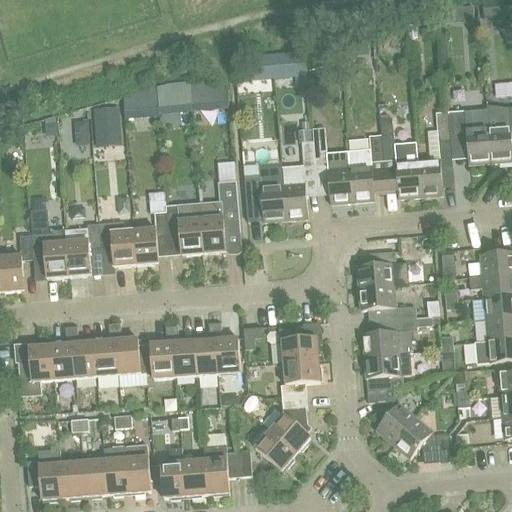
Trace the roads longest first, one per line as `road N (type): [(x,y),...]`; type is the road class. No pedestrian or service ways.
road 1 (residential): [(0,315),(336,289)]
road 2 (residential): [(511,215),(346,233),(333,254),(336,289)]
road 3 (residential): [(390,497),(352,457),(336,289)]
road 4 (residential): [(390,497),(511,482)]
